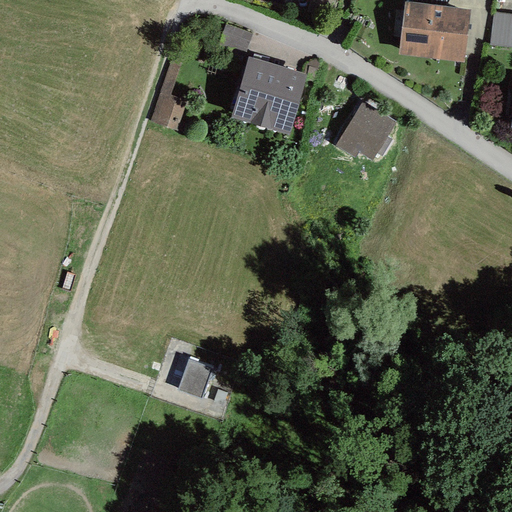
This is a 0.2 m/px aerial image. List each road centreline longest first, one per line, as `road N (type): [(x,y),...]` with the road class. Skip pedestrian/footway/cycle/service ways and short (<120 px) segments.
road 1 (unclassified): [(58,360),(178,13),(194,0)]
road 2 (unclassified): [(205,0),(342,59),(511,169)]
road 3 (track): [(0,486),(21,462),(58,360)]
